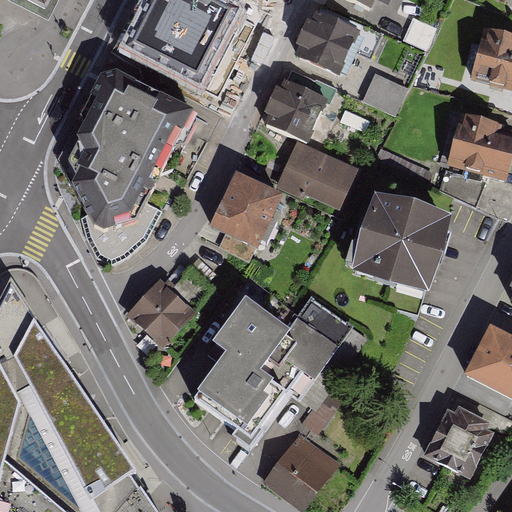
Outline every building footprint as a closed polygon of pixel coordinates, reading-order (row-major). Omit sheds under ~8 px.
[(17,0),(45,14),(52,0),(17,0)] [(156,0),(128,55),(200,92),(236,21),(227,16),(235,0),(156,0)] [(337,0),(371,16),(378,0),(337,0)] [(297,64),(340,83),(361,38),(318,18),(313,28),(308,26),(296,52),(301,54),(297,64)] [(415,22),(408,42),(431,50),(438,30),(415,22)] [(511,38),(487,33),(475,86),(511,94),(511,38)] [(59,156),(60,160),(74,187),(71,188),(84,214),(81,214),(86,235),(97,255),(112,263),(127,256),(147,238),(163,210),(150,203),(160,184),(177,155),(185,153),(197,132),(195,123),(117,79),(100,83),(92,98),(59,156)] [(330,101),(286,81),(267,125),(311,144),(330,101)] [(367,108),(404,115),(409,89),(373,81),(367,108)] [(511,161),(511,131),(465,120),(453,170),(507,183),(511,161)] [(362,174),(301,149),(284,191),(345,216),(362,174)] [(479,206),(485,186),(447,176),(442,196),(479,206)] [(285,201),(240,180),(214,233),(259,254),(285,201)] [(352,280),(429,304),(453,226),(377,202),(352,280)] [(126,321),(163,355),(198,319),(161,284),(126,321)] [(22,296),(14,312),(0,337),(0,511),(154,511),(116,449),(93,412),(80,391),(58,354),(22,296)] [(250,304),(215,348),(230,360),(198,401),(255,446),(293,398),(301,403),(353,336),(314,306),(291,336),(250,304)] [(511,344),(491,334),(464,383),(511,408),(511,344)] [(449,415),(424,462),(470,486),(495,440),(487,435),(491,429),(460,413),(457,420),(449,415)] [(263,489),(294,511),(308,511),(341,468),(301,438),(263,489)]
